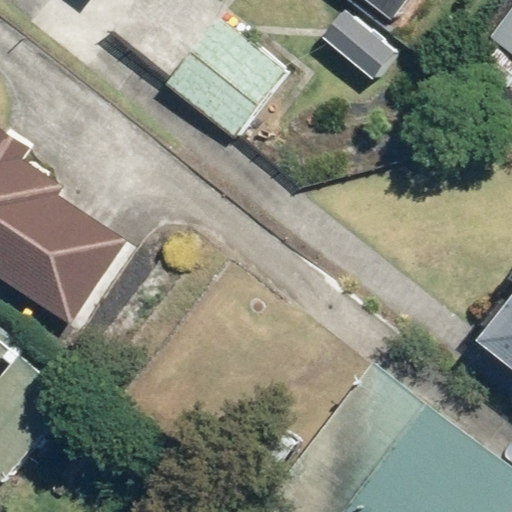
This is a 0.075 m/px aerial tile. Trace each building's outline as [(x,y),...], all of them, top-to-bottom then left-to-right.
[(391,0),(413,17),(426,0),(391,0)] [(300,68),(234,13),(181,77),(247,132),(300,68)] [(511,23),(486,58),(511,78),(511,23)] [(0,126),(0,261),(85,319),(142,235),(74,189),(80,181),(39,153),(47,142),(15,120),(8,131),(0,126)] [(0,373),(29,337),(0,314),(0,373)] [(33,350),(0,390),(0,461),(20,477),(88,394),(33,350)] [(277,507),(283,511),(511,511),(511,444),(393,355),(277,507)]
